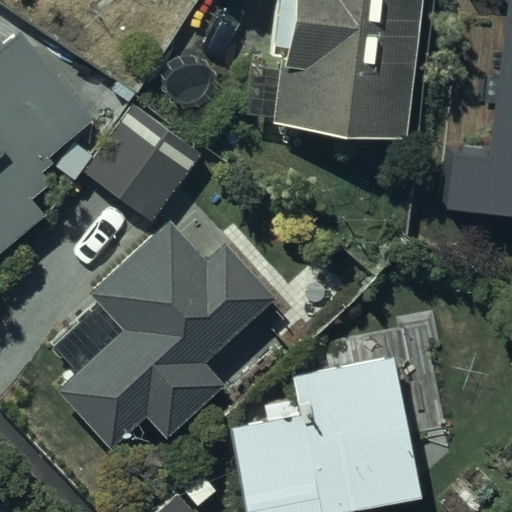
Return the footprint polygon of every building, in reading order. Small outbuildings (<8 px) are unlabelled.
[(269,51),(272,51),(271,57),(244,55),(239,105),(400,121),(412,0),(264,0),(260,43),(270,44),(269,51)] [(0,236),(62,185),(38,158),(47,149),(45,145),(86,106),(15,17),(1,28),(0,27),(0,236)] [(146,211),(196,143),(130,93),(132,90),(111,74),(91,100),(112,116),(79,161),(146,211)] [(202,349),(267,286),(210,228),(194,244),(159,210),(84,284),(93,293),(48,338),(70,360),(48,381),(104,438),(136,406),(159,430),(218,372),(207,361),(210,357),(202,349)] [(411,483),(384,341),(280,362),(288,400),(221,413),(239,511),(312,511),(311,503),(411,483)]
